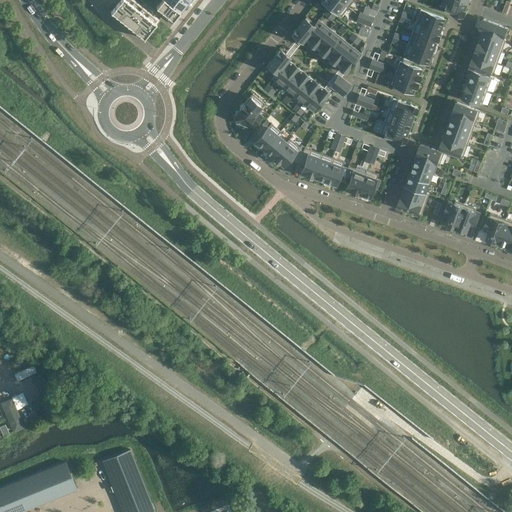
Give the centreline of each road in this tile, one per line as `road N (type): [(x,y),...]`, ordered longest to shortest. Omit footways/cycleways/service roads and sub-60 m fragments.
road 1 (secondary): [(511,451),(343,318),(171,166)]
road 2 (residential): [(295,196),(220,125),(220,112),(277,33)]
road 3 (residential): [(295,196),(318,222),(467,276)]
